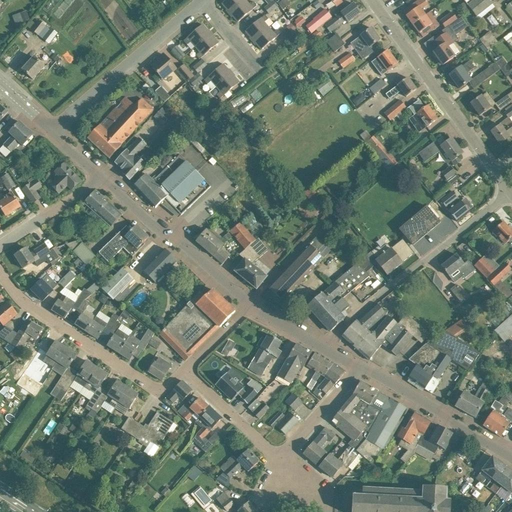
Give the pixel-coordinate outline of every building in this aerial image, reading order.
[(225,0),(222,4),(230,13),(244,0),(225,0)] [(245,0),(244,0),(230,13),(238,22),(257,6),(254,2),(250,5),(245,0)] [(278,6),(273,0),(264,7),(269,13),(278,6)] [(283,0),(279,3),(283,8),(288,4),(285,0),(283,0)] [(317,0),(312,4),(316,9),(321,6),(317,0)] [(424,0),(419,0),(416,3),(404,11),(407,15),(406,16),(413,25),(420,19),(430,12),(429,12),(425,15),(421,10),(428,4),(424,0)] [(467,5),(476,16),(487,8),(481,0),(473,0),(467,5)] [(341,14),(325,26),(330,32),(346,20),(348,23),(360,13),(353,4),(341,13),(341,14)] [(319,26),(323,23),(332,16),(326,9),(313,19),(314,20),(309,24),(314,30),(319,26)] [(19,13),(23,23),(30,21),(26,11),(19,13)] [(423,37),(434,28),(439,25),(430,12),(420,19),(413,25),(419,33),(420,33),(423,37)] [(446,28),(449,26),(457,20),(452,12),(440,20),(446,28)] [(245,31),(253,41),(269,27),(265,22),(268,19),(265,15),(245,31)] [(296,21),(300,26),(305,22),(301,17),(296,21)] [(38,20),(36,24),(31,20),(27,26),(38,35),(45,25),(38,20)] [(195,47),(211,34),(203,24),(187,38),(183,41),(187,45),(190,42),(195,47)] [(435,41),(439,48),(433,53),(442,65),(455,56),(454,56),(458,52),(452,44),(459,39),(449,26),(446,28),(442,31),(444,34),(435,41)] [(269,27),(253,41),(261,50),(281,33),(277,29),(274,32),(269,27)] [(51,28),(50,29),(42,39),(48,44),(57,33),(51,28)] [(373,52),(370,47),(380,40),(371,28),(350,43),(362,60),(373,52)] [(322,35),(320,33),(319,34),(317,31),(296,47),(300,52),(322,35)] [(479,40),(483,44),(482,44),(487,51),(498,43),(489,32),(479,40)] [(219,43),(211,34),(195,47),(199,53),(196,56),(199,60),(219,43)] [(326,42),(330,47),(340,39),(337,34),(326,42)] [(340,39),(330,47),(334,52),(344,45),(340,39)] [(180,60),(185,56),(177,46),(172,50),(180,60)] [(387,50),(384,53),(378,58),(382,63),(388,71),(398,64),(387,50)] [(60,58),(54,54),(51,58),(56,62),(60,58)] [(344,69),(355,60),(350,54),(339,62),(344,69)] [(151,66),(155,70),(163,80),(176,69),(164,55),(151,66)] [(22,70),(33,80),(44,67),(34,57),(22,70)] [(496,63),(500,69),(507,63),(503,58),(496,63)] [(193,68),(197,73),(207,65),(202,59),(193,68)] [(462,67),(461,67),(449,75),(459,89),(463,86),(464,86),(466,85),(465,84),(471,80),(466,74),(474,68),(474,67),(471,63),(470,61),(462,67)] [(488,79),(500,70),(496,63),(483,72),(488,79)] [(211,81),(216,86),(231,73),(223,64),(204,80),(208,85),(211,81)] [(187,82),(193,77),(183,66),(177,71),(187,82)] [(189,81),(193,86),(202,78),(198,73),(189,81)] [(216,95),(220,99),(239,83),(231,73),(216,86),(220,92),(216,95)] [(401,91),(406,97),(416,90),(408,78),(397,85),(398,86),(385,95),(389,100),(401,91)] [(374,95),(386,85),(381,79),(368,89),(374,95)] [(327,81),(318,89),(324,95),(333,87),(327,81)] [(163,102),(170,96),(161,87),(155,92),(163,102)] [(511,91),(495,104),(500,111),(511,101),(511,91)] [(490,108),(495,104),(487,93),(482,96),(470,104),(479,116),(490,108)] [(87,138),(110,159),(122,146),(121,145),(153,110),(141,99),(134,107),(125,98),(100,125),(99,125),(87,138)] [(214,112),(222,105),(217,100),(209,107),(214,112)] [(390,120),(406,107),(400,100),(384,114),(390,120)] [(421,100),(408,106),(412,114),(424,107),(421,100)] [(240,115),(234,108),(229,102),(222,108),(234,121),(240,115)] [(428,105),(415,114),(419,119),(420,119),(426,128),(438,119),(428,105)] [(153,117),(162,125),(171,116),(162,108),(153,117)] [(227,120),(222,115),(217,118),(222,124),(227,120)] [(500,144),(504,142),(509,138),(508,135),(511,132),(511,124),(508,119),(508,118),(499,124),(500,125),(491,132),(500,144)] [(20,122),(9,133),(12,136),(4,145),(11,152),(20,142),(23,145),(33,135),(32,134),(28,130),(25,127),(20,123),(20,122)] [(371,138),(365,131),(359,136),(365,143),(371,138)] [(257,146),(264,141),(260,135),(258,134),(253,137),(255,139),(253,140),(257,146)] [(414,157),(418,154),(425,162),(438,153),(442,149),(454,166),(461,161),(458,157),(463,153),(452,138),(447,142),(442,136),(424,149),(421,146),(411,153),(414,157)] [(130,180),(135,174),(144,164),(138,158),(136,159),(134,158),(146,145),(138,138),(115,163),(124,171),(122,173),(130,180)] [(375,157),(383,166),(388,172),(397,163),(392,158),(384,149),(375,157)] [(210,187),(204,180),(187,162),(180,155),(162,172),(153,181),(146,174),(134,186),(155,208),(162,201),(163,202),(167,203),(168,202),(181,215),(190,206),(200,196),(210,187)] [(59,177),(50,185),(59,194),(67,186),(71,190),(81,181),(64,163),(55,172),(59,177)] [(442,174),(447,180),(455,173),(450,167),(442,174)] [(8,190),(15,186),(8,174),(1,179),(8,190)] [(26,180),(23,176),(18,180),(21,184),(26,180)] [(30,184),(23,190),(33,204),(40,198),(35,191),(41,186),(36,180),(30,184)] [(317,193),(312,187),(304,193),(308,199),(317,193)] [(101,196),(99,195),(95,191),(84,203),(111,227),(122,215),(103,198),(101,196)] [(453,191),(441,201),(448,209),(447,210),(457,222),(469,212),(460,200),(460,201),(457,197),(453,191)] [(0,208),(5,216),(20,207),(11,192),(4,197),(2,194),(0,194),(0,208)] [(434,198),(437,202),(445,195),(442,192),(434,198)] [(434,200),(399,230),(412,245),(412,244),(422,235),(422,236),(423,235),(427,231),(428,231),(428,230),(433,226),(434,226),(433,226),(438,222),(439,221),(447,214),(434,200)] [(511,230),(503,222),(499,225),(493,232),(505,244),(511,237),(511,230)] [(213,256),(222,264),(229,257),(220,249),(224,244),(233,237),(245,250),(256,240),(240,223),(230,232),(222,238),(209,227),(206,231),(206,230),(196,242),(197,242),(213,256),(212,256),(213,256)] [(143,243),(148,237),(136,225),(131,231),(126,226),(99,253),(109,262),(123,247),(133,256),(144,245),(143,243)] [(283,302),(286,298),(324,258),(323,258),(330,250),(316,237),(268,288),(283,302)] [(239,255),(244,260),(234,272),(256,289),(266,277),(251,264),(268,250),(258,238),(256,240),(245,250),(239,255)] [(372,264),(376,261),(387,275),(402,263),(402,262),(413,254),(413,253),(402,240),(391,249),(387,243),(380,248),(378,246),(372,251),(371,251),(365,256),(371,263),(372,264)] [(66,245),(73,251),(86,264),(93,257),(80,244),(76,241),(66,245)] [(26,248),(14,256),(23,269),(50,251),(45,244),(34,251),(30,254),(26,248)] [(56,247),(51,250),(57,258),(61,255),(56,247)] [(143,271),(154,281),(156,283),(165,273),(167,276),(174,269),(171,267),(177,261),(165,249),(143,271)] [(441,266),(444,270),(449,276),(457,269),(465,279),(471,274),(463,264),(456,255),(441,266)] [(330,332),(332,330),(344,319),(340,315),(350,306),(342,299),(369,276),(363,270),(371,263),(365,256),(349,270),(322,294),(321,293),(320,294),(321,294),(307,306),(316,316),(330,332)] [(487,278),(494,271),(482,258),(475,265),(487,278)] [(86,266),(81,260),(76,265),(82,272),(85,269),(84,268),(86,266)] [(489,279),(494,285),(499,280),(511,269),(505,263),(489,279)] [(103,288),(113,298),(114,299),(134,280),(123,269),(103,288)] [(64,287),(75,277),(70,271),(59,282),(64,287)] [(43,302),(53,292),(52,291),(57,285),(47,275),(42,280),(41,280),(31,290),(43,302)] [(460,302),(467,297),(457,285),(451,290),(460,302)] [(60,293),(63,296),(60,302),(58,300),(51,310),(65,319),(73,306),(78,310),(84,301),(85,299),(92,294),(84,289),(75,303),(64,295),(60,293)] [(235,311),(218,295),(212,290),(205,297),(199,292),(159,335),(185,361),(191,355),(189,352),(216,325),(219,328),(219,327),(235,311)] [(0,321),(3,326),(17,314),(7,302),(6,303),(2,299),(3,298),(0,293),(0,321)] [(84,301),(78,310),(83,313),(82,315),(75,325),(86,332),(93,322),(96,317),(85,310),(89,304),(84,301)] [(396,356),(403,349),(421,327),(406,315),(398,324),(388,316),(371,336),(367,332),(386,314),(377,303),(357,321),(356,321),(342,337),(343,337),(368,360),(382,344),(396,356)] [(123,311),(120,316),(126,320),(129,315),(123,311)] [(93,322),(86,332),(97,339),(105,327),(110,330),(116,322),(119,317),(113,314),(107,324),(96,317),(93,322)] [(511,314),(494,331),(504,342),(511,335),(511,314)] [(417,365),(408,378),(424,389),(425,389),(432,394),(441,380),(438,379),(451,360),(468,371),(480,354),(455,338),(473,325),(467,317),(446,331),(427,344),(409,360),(417,365)] [(30,336),(36,340),(39,336),(41,334),(40,334),(43,330),(27,320),(18,334),(6,327),(0,332),(0,337),(20,350),(30,336)] [(118,353),(129,337),(118,330),(121,325),(116,322),(110,330),(115,334),(107,346),(118,353)] [(131,335),(129,337),(118,353),(129,360),(137,348),(142,352),(154,333),(148,329),(141,341),(131,335)] [(258,345),(261,347),(248,369),(261,377),(268,365),(263,362),(268,353),(277,358),(281,352),(277,349),(281,342),(268,334),(265,340),(262,339),(258,345)] [(157,349),(161,344),(152,338),(149,344),(157,349)] [(54,368),(64,352),(66,348),(56,341),(43,361),(54,368)] [(304,367),(310,355),(312,353),(296,344),(287,359),(275,380),(288,388),(291,383),(298,372),(300,373),(304,367)] [(54,368),(64,375),(77,355),(66,348),(64,352),(54,368)] [(227,356),(230,351),(225,348),(222,353),(227,356)] [(319,365),(321,362),(324,357),(323,357),(316,353),(315,352),(307,366),(316,372),(320,365),(319,365)] [(324,378),(331,368),(334,364),(333,363),(326,359),(327,359),(324,357),(321,362),(319,365),(320,365),(316,372),(312,379),(316,382),(320,375),(324,378)] [(156,364),(155,363),(148,372),(162,381),(168,371),(171,365),(159,358),(156,364)] [(74,381),(84,387),(97,368),(87,361),(74,381)] [(334,364),(331,368),(324,378),(326,379),(319,388),(326,394),(346,372),(334,364)] [(90,412),(92,410),(99,399),(93,396),(107,375),(97,368),(84,387),(80,394),(90,401),(85,408),(90,412)] [(216,385),(232,401),(238,395),(242,398),(241,399),(247,405),(257,394),(252,388),(247,393),(243,390),(242,389),(227,374),(226,374),(216,385)] [(50,394),(55,398),(58,394),(68,379),(62,376),(50,394)] [(61,396),(64,392),(66,393),(73,383),(68,379),(58,394),(55,398),(58,395),(61,396)] [(251,387),(257,393),(263,388),(251,380),(247,385),(250,388),(251,387)] [(475,398),(464,392),(455,407),(475,418),(484,403),(483,403),(493,385),(485,380),(475,398)] [(104,401),(104,402),(114,409),(114,408),(115,408),(128,388),(117,381),(108,396),(113,399),(109,404),(104,401)] [(182,401),(192,391),(188,386),(188,384),(186,383),(184,383),(182,381),(172,391),(173,391),(167,397),(176,406),(181,400),(182,401)] [(407,409),(403,406),(390,398),(389,401),(376,394),(378,392),(361,381),(352,395),(353,396),(331,421),(352,439),(348,444),(351,447),(359,454),(371,463),(382,450),(383,450),(407,409)] [(128,388),(115,408),(124,414),(128,409),(138,395),(128,388)] [(297,403),(297,402),(308,412),(318,401),(307,392),(303,396),(298,391),(292,398),(297,403)] [(499,401),(506,406),(509,402),(511,404),(511,394),(511,395),(509,392),(505,397),(503,396),(499,401)] [(177,412),(187,421),(192,416),(196,421),(209,407),(207,406),(208,404),(205,401),(204,403),(199,398),(190,408),(185,404),(177,412)] [(103,402),(99,399),(92,410),(97,413),(101,407),(103,402)] [(493,411),(483,425),(501,437),(510,423),(511,424),(511,410),(504,405),(503,406),(495,401),(491,407),(494,410),(493,411)] [(308,412),(297,402),(294,407),(288,402),(282,408),(285,410),(298,422),(297,422),(298,423),(308,412)] [(259,419),(261,418),(270,409),(264,403),(253,413),(259,419)] [(204,428),(197,435),(202,439),(221,419),(213,411),(214,410),(211,407),(210,408),(209,407),(196,421),(195,422),(195,423),(195,422),(201,427),(202,426),(204,428)] [(297,422),(298,422),(285,410),(278,418),(290,430),(297,422)] [(139,424),(131,435),(139,441),(142,437),(150,442),(158,447),(174,423),(157,412),(146,429),(139,424)] [(415,413),(413,417),(412,419),(411,419),(407,425),(410,427),(407,430),(401,427),(396,436),(402,440),(399,445),(408,450),(400,459),(405,463),(413,455),(415,456),(425,438),(422,437),(431,422),(415,413)] [(129,417),(121,429),(131,435),(139,424),(129,417)] [(270,427),(283,438),(290,430),(278,418),(270,427)] [(51,434),(57,423),(51,419),(44,430),(51,434)] [(57,431),(63,435),(68,428),(61,424),(57,431)] [(437,425),(434,429),(428,440),(425,438),(415,456),(419,458),(424,449),(435,455),(439,447),(444,450),(453,435),(453,434),(452,434),(446,431),(446,430),(445,430),(439,427),(439,426),(438,426),(437,425)] [(313,443),(303,454),(316,464),(325,453),(319,449),(327,439),(330,441),(335,435),(326,428),(320,434),(313,443)] [(234,430),(230,430),(228,433),(228,437),(231,439),(235,439),(237,436),(237,432),(234,430)] [(90,449),(96,453),(100,447),(94,442),(90,449)] [(330,455),(320,467),(332,477),(344,464),(348,467),(359,454),(351,447),(348,451),(346,449),(337,461),(330,455)] [(248,472),(259,462),(248,450),(237,460),(233,456),(220,468),(230,478),(242,466),(248,472)] [(492,457),(482,471),(492,478),(502,465),(492,457)] [(203,459),(198,466),(209,473),(214,466),(203,459)] [(59,477),(65,468),(67,464),(61,460),(52,472),(59,477)] [(378,460),(369,465),(375,474),(383,468),(378,460)] [(511,472),(511,471),(502,465),(492,478),(502,486),(511,472)] [(194,480),(201,471),(196,467),(188,476),(194,480)] [(511,472),(502,486),(511,494),(511,492),(511,472)] [(482,484),(485,478),(480,474),(476,479),(482,484)] [(132,481),(129,487),(135,491),(139,485),(132,481)] [(465,495),(471,485),(466,482),(460,492),(465,495)] [(493,484),(489,490),(495,494),(500,489),(493,484)] [(163,495),(166,497),(172,491),(166,487),(161,493),(163,495)] [(449,511),(450,501),(446,501),(447,491),(423,490),(423,493),(364,490),(364,496),(355,496),(355,495),(355,496),(353,496),(353,502),(352,509),(353,509),(352,511),(449,511)] [(216,499),(221,505),(226,511),(234,504),(224,492),(216,499)] [(256,511),(249,503),(237,511),(256,511)]
